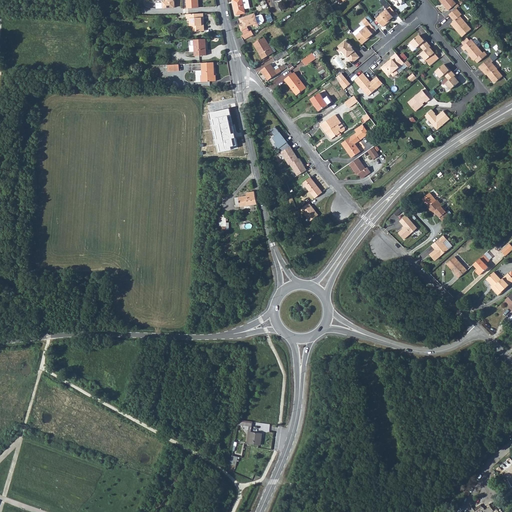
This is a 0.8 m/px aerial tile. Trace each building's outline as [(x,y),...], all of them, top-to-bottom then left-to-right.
[(175,8),(174,0),(166,0),(167,1),(165,1),(163,1),(163,8),(175,8)] [(248,0),(233,0),(236,15),(245,13),(244,9),(250,8),(248,0)] [(439,0),(448,10),(456,4),(452,0),(439,0)] [(393,10),(390,7),(387,9),(381,14),(381,15),(376,19),(383,27),(388,23),(387,22),(393,17),(396,14),(393,10)] [(457,8),(450,14),(452,17),(451,17),(454,21),(453,22),(458,28),(456,30),(462,37),(471,29),(460,16),(462,14),(457,8)] [(204,13),(187,14),(187,19),(190,18),(191,32),(203,31),(202,22),(204,22),(204,13)] [(256,17),(255,13),(239,18),(241,23),(244,22),(244,23),(239,25),(242,31),(248,27),(248,26),(253,24),(254,27),(259,25),(263,23),(262,22),(264,22),(264,20),(263,15),(261,15),(256,17)] [(361,32),(356,36),(362,44),(368,40),(367,39),(373,34),(376,31),(366,18),(362,21),(366,26),(360,31),(361,32)] [(251,30),(241,36),(244,40),(254,35),(251,30)] [(420,35),(411,42),(416,48),(420,45),(423,49),(428,44),(427,42),(426,43),(425,41),(420,35)] [(254,44),(263,59),(274,53),(272,50),(274,48),(271,43),(269,45),(265,37),(254,44)] [(205,39),(194,40),(195,45),(190,46),(190,52),(195,51),(195,56),(206,55),(205,39)] [(472,39),(462,47),(464,51),(466,49),(469,53),(471,55),(470,55),(474,61),(475,60),(478,63),(489,53),(486,50),(483,53),(472,39)] [(349,44),(346,41),(338,48),(337,49),(339,51),(341,51),(342,50),(353,63),(360,57),(352,48),(353,47),(350,44),(349,44)] [(431,66),(439,58),(432,49),(430,47),(431,46),(428,44),(423,49),(425,51),(421,54),(431,66)] [(286,49),(273,58),(275,61),(282,57),(282,58),(289,54),(286,49)] [(312,53),(303,60),(306,65),(316,58),(312,53)] [(404,63),(396,53),(391,58),(392,59),(388,62),(389,63),(387,64),(386,63),(381,68),(389,76),(391,73),(394,76),(398,73),(396,70),(399,67),(404,63)] [(495,54),(479,67),(482,71),(483,70),(493,82),(496,82),(503,76),(497,69),(498,69),(492,62),(498,57),(495,54)] [(214,62),(202,63),(202,75),(201,75),(202,82),(216,81),(216,75),(215,75),(214,62)] [(286,68),(283,65),(279,68),(278,65),(273,68),(270,64),(261,70),(268,80),(286,68)] [(444,64),(436,72),(441,78),(445,74),(447,77),(453,73),(450,69),(449,70),(447,68),(444,64)] [(294,72),(285,79),(294,90),(294,89),(298,94),(306,88),(294,72)] [(363,73),(355,80),(368,96),(380,86),(374,79),(371,82),(370,83),(369,82),(369,80),(363,73)] [(451,89),(459,82),(456,79),(454,76),(455,76),(453,73),(447,77),(449,80),(446,83),(451,89)] [(417,78),(413,74),(408,78),(412,82),(417,78)] [(276,79),(281,85),(286,81),(281,75),(276,79)] [(346,78),(340,83),(344,90),(351,84),(346,78)] [(423,90),(408,102),(416,111),(422,106),(421,105),(426,101),(426,102),(430,99),(423,90)] [(328,105),(324,99),(320,93),(311,99),(319,111),(328,105)] [(354,96),(345,102),(349,108),(358,101),(354,96)] [(435,113),(432,110),(425,116),(437,130),(450,119),(443,111),(437,116),(436,117),(434,114),(435,113)] [(318,120),(320,123),(336,114),(334,111),(318,120)] [(336,114),(320,125),(326,133),(327,132),(329,134),(328,134),(332,139),(338,135),(339,136),(342,134),(341,133),(344,130),(345,129),(340,123),(341,122),(336,114)] [(223,138),(223,137),(231,137),(231,124),(226,123),(226,118),(216,118),(216,138),(223,138)] [(352,158),(361,151),(355,144),(366,136),(361,131),(365,128),(363,124),(355,130),(357,133),(342,143),(352,158)] [(282,152),(291,147),(275,126),(270,130),(275,137),(273,138),(277,143),(276,144),(280,150),(280,149),(282,152)] [(291,165),(299,159),(291,147),(282,152),(281,153),(289,166),(291,165)] [(373,147),(368,151),(374,159),(379,155),(373,147)] [(358,158),(350,164),(358,175),(359,174),(362,178),(371,172),(367,167),(366,169),(358,158)] [(299,159),(291,165),(298,177),(308,171),(300,159),(299,159)] [(311,177),(303,183),(315,198),(323,192),(311,177)] [(236,207),(243,206),(244,209),(250,208),(250,205),(258,204),(255,191),(247,193),(247,196),(235,198),(236,207)] [(430,192),(422,199),(429,207),(428,208),(433,214),(435,212),(444,222),(450,216),(445,211),(446,210),(438,199),(437,200),(430,192)] [(309,203),(301,209),(310,221),(319,215),(309,203)] [(401,206),(394,213),(400,220),(407,213),(401,206)] [(406,215),(400,221),(405,227),(399,233),(404,239),(417,228),(406,215)] [(433,251),(430,254),(435,261),(449,249),(443,242),(447,239),(444,235),(432,245),(435,250),(437,251),(435,252),(435,251),(433,251)] [(501,251),(506,256),(511,250),(511,245),(510,243),(501,251)] [(484,255),(474,264),(478,269),(476,271),(480,275),(488,267),(486,264),(490,261),(484,255)] [(456,275),(459,278),(467,270),(455,257),(447,264),(456,274),(456,275)] [(494,287),(492,288),(498,295),(511,282),(511,277),(509,274),(508,273),(502,280),(494,272),(486,279),(494,287)] [(334,380),(329,366),(325,367),(330,382),(334,380)] [(249,431),(247,444),(258,445),(260,445),(262,433),(251,432),(249,431)] [(236,466),(238,457),(232,455),(230,464),(236,466)]
